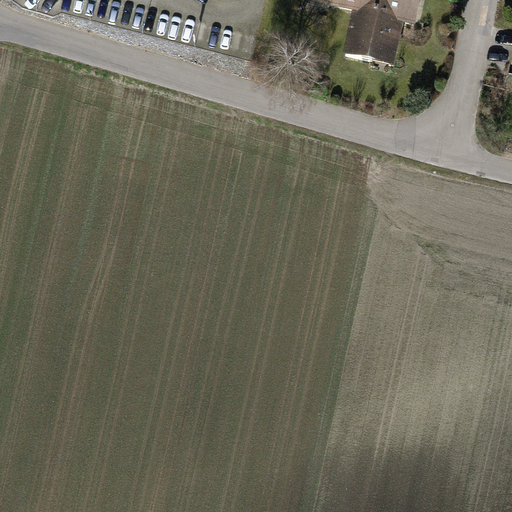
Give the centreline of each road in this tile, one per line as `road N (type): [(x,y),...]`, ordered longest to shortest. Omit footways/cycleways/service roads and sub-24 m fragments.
road 1 (residential): [(460,161),(0,22)]
road 2 (residential): [(486,0),(460,161)]
